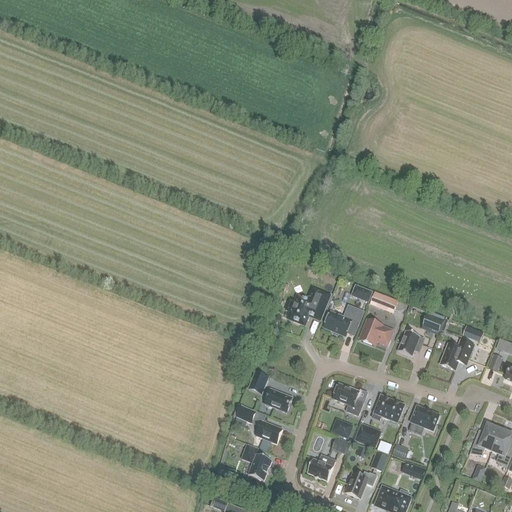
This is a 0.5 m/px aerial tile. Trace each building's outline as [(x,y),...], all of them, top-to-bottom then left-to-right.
[(304,326),(308,317),(320,321),(330,297),(313,290),(308,302),(298,298),(289,320),(304,326)] [(372,295),(361,290),(357,299),(368,304),(372,295)] [(393,316),(398,303),(375,294),(370,306),(393,316)] [(344,319),(331,314),(324,330),(346,339),(351,325),(358,328),(364,314),(348,307),(344,319)] [(428,315),(423,327),(440,333),(445,322),(428,315)] [(382,328),(368,323),(361,341),(374,347),(376,342),(387,346),(392,334),(381,330),(382,328)] [(466,330),(463,338),(479,344),(483,336),(483,335),(467,329),(466,330)] [(412,359),(415,352),(419,354),(425,341),(420,339),(420,338),(406,333),(398,353),(412,359)] [(500,341),(496,351),(502,353),(505,343),(500,341)] [(465,370),(468,362),(474,347),(461,342),(458,350),(449,346),(441,367),(455,372),(457,367),(465,370)] [(487,367),(492,354),(483,351),(478,364),(487,367)] [(498,374),(503,360),(493,356),(488,370),(498,374)] [(249,391),(262,396),(269,380),(255,374),(249,391)] [(339,386),(333,401),(349,407),(346,413),(358,418),(364,404),(356,401),(360,393),(353,391),(339,386)] [(287,415),(293,400),(270,391),(265,406),(287,415)] [(374,416),(372,420),(380,423),(381,419),(398,425),(405,407),(381,397),(374,416)] [(439,417),(417,408),(411,424),(433,433),(439,417)] [(257,414),(242,409),(237,420),(252,426),(257,414)] [(283,431),(262,423),(256,438),(263,441),(270,444),(277,446),(283,431)] [(344,425),(340,436),(348,439),(352,428),(344,425)] [(374,450),(381,434),(361,426),(354,442),(374,450)] [(479,434),(479,433),(469,457),(470,458),(471,453),(482,457),(485,450),(492,453),(500,433),(497,431),(497,430),(491,428),(491,429),(488,428),(487,428),(488,428),(484,439),(478,436),(479,434)] [(504,434),(500,433),(492,453),(500,456),(497,463),(507,467),(505,472),(506,472),(511,457),(511,450),(508,448),(511,438),(511,437),(510,437),(511,435),(504,433),(504,434)] [(347,457),(352,445),(336,439),(332,451),(347,457)] [(268,450),(270,444),(263,441),(261,447),(268,450)] [(405,462),(409,452),(396,446),(392,457),(405,462)] [(268,476),(270,471),(269,470),(272,462),(256,456),(258,451),(247,447),(241,461),(253,465),(248,477),(264,483),(267,475),(268,476)] [(356,456),(365,459),(367,451),(359,448),(356,456)] [(382,474),(388,459),(376,454),(374,462),(377,463),(374,471),(382,474)] [(307,475),(315,478),(315,480),(321,482),(322,481),(328,483),(333,470),(333,469),(335,463),(331,461),(328,467),(313,461),(307,475)] [(479,466),(475,481),(483,483),(487,469),(479,466)] [(422,481),(425,472),(414,467),(410,477),(422,481)] [(362,479),(354,475),(346,495),(360,500),(365,486),(373,489),(377,478),(370,475),(369,475),(364,474),(362,479)] [(511,484),(511,481),(504,479),(501,488),(509,491),(511,484)] [(376,507),(388,511),(405,511),(410,500),(407,499),(408,495),(401,492),(400,496),(383,489),(376,507)] [(221,511),(225,511),(228,505),(215,500),(211,508),(213,509),(221,511)]
